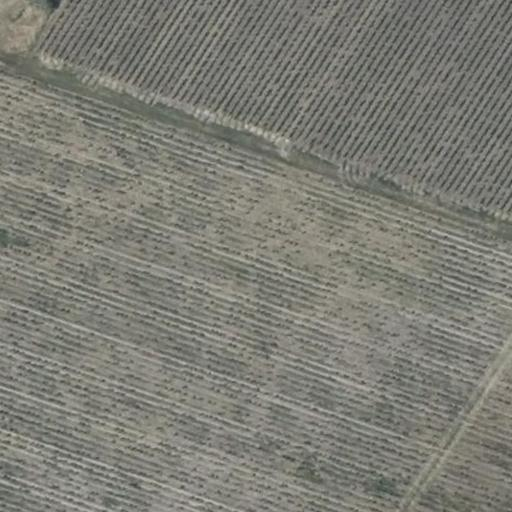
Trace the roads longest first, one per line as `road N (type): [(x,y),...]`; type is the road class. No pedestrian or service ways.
road 1 (track): [(511,231),(0,56)]
road 2 (track): [(511,338),(399,511)]
